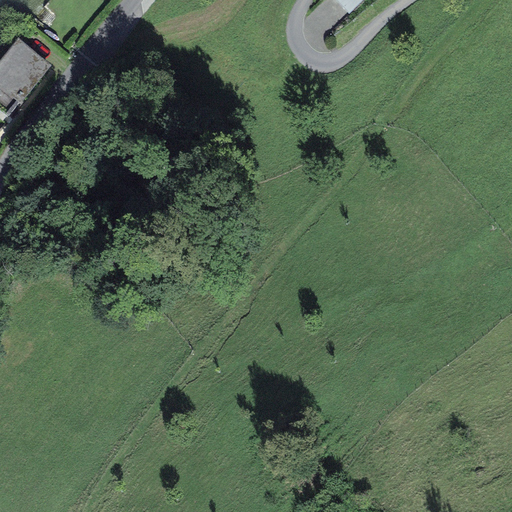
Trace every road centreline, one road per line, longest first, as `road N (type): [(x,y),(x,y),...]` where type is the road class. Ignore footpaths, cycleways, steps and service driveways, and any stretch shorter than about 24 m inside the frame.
road 1 (tertiary): [(0,175),(134,0)]
road 2 (unclassified): [(405,0),(354,47),(321,63),(297,46),(294,30),(306,0)]
